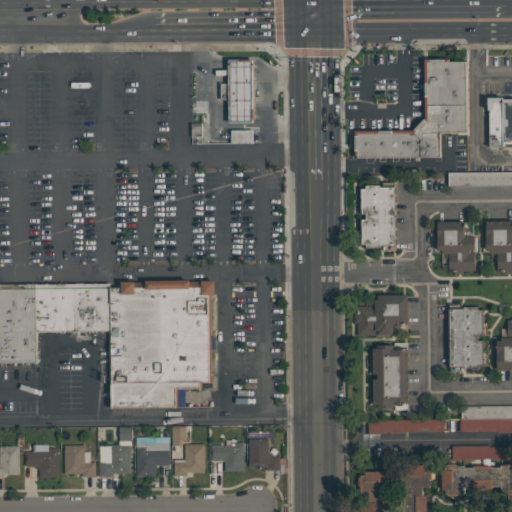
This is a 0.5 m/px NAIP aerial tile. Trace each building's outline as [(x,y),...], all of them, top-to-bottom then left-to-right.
[(233,62),(235,121),(260,120),(258,62),(233,62)] [(427,63),(427,121),(416,121),(416,130),(359,129),(359,156),(445,156),(445,134),(471,134),(471,63),(427,63)] [(511,97),(501,97),(502,146),(511,145),(511,97)] [(196,125),(196,137),(209,137),(209,125),(196,125)] [(235,133),(235,144),(257,144),(257,133),(235,133)] [(448,173),(449,186),(511,185),(511,172),(448,173)] [(395,186),(361,187),(362,214),(363,214),(363,247),(395,247),(395,186)] [(476,272),(475,236),(466,236),(466,221),(437,222),(438,250),(443,250),(443,263),(449,263),(449,272),(476,272)] [(511,221),(486,221),(486,251),(491,251),(492,262),(498,262),(498,272),(511,271),(511,221)] [(0,346),(4,347),(4,365),(41,366),(41,334),(114,333),(117,408),(181,408),(179,391),(204,391),(203,384),(213,383),(213,298),(219,297),(220,284),(122,284),(0,284),(0,346)] [(394,335),(394,324),(408,324),(408,295),(376,295),(376,306),(357,306),(357,335),(394,335)] [(449,308),(450,367),(484,366),(484,340),(478,340),(478,332),(483,332),(483,308),(449,308)] [(497,370),(511,369),(511,318),(508,319),(508,337),(497,337),(497,370)] [(409,349),(394,349),(394,346),(373,346),(372,374),(377,374),(377,381),(372,381),(372,407),(408,407),(409,349)] [(511,405),(461,406),(461,432),(511,431),(511,405)] [(368,420),(369,433),(444,432),(444,419),(368,420)] [(172,446),(186,446),(186,426),(172,426),(172,446)] [(131,475),(132,427),(120,427),(119,446),(100,446),(100,475),(131,475)] [(136,438),(137,477),(157,476),(156,466),(170,465),(170,437),(136,438)] [(249,439),(249,468),(280,468),(280,455),(269,456),(269,439),(249,439)] [(59,477),(59,448),(50,448),(50,444),(35,445),(35,451),(26,451),(26,467),(39,467),(40,477),(59,477)] [(205,444),(184,444),(185,459),(174,459),(174,474),(205,473),(205,444)] [(211,445),(212,461),(225,460),(225,471),(244,471),(244,444),(211,445)] [(64,446),(65,474),(84,474),(84,477),(96,477),(95,462),(88,462),(88,445),(64,446)] [(511,446),(453,445),(452,459),(511,459),(511,446)] [(0,475),(20,475),(19,446),(0,446),(0,475)] [(406,466),(401,493),(413,496),(418,468),(406,466)] [(511,466),(442,467),(442,492),(465,492),(465,488),(501,488),(501,495),(511,495),(511,490),(511,489),(511,466)]
